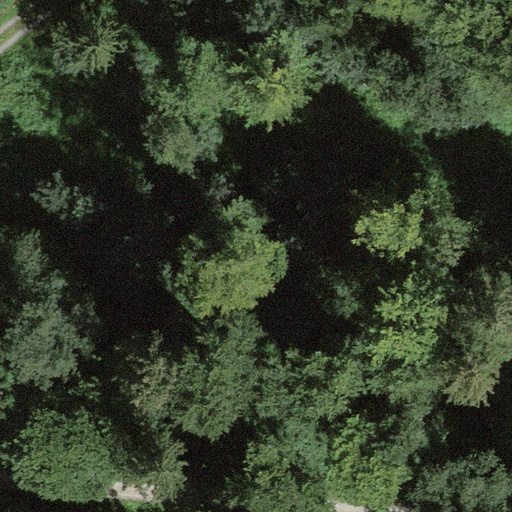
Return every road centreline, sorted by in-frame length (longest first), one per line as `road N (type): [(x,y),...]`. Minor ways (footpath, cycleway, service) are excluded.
road 1 (track): [(0,486),(369,511)]
road 2 (track): [(0,99),(115,0)]
